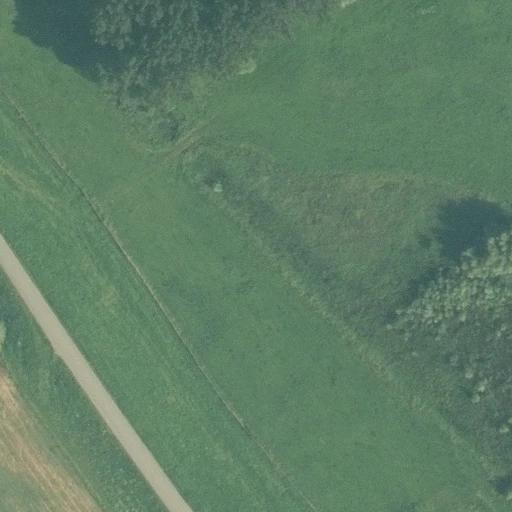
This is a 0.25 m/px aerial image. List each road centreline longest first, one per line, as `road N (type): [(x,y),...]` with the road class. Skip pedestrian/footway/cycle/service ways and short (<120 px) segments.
road 1 (track): [(316,96),(206,129),(158,173),(84,208),(44,210),(0,170)]
road 2 (unclassified): [(0,248),(182,511)]
road 3 (track): [(0,343),(118,511)]
